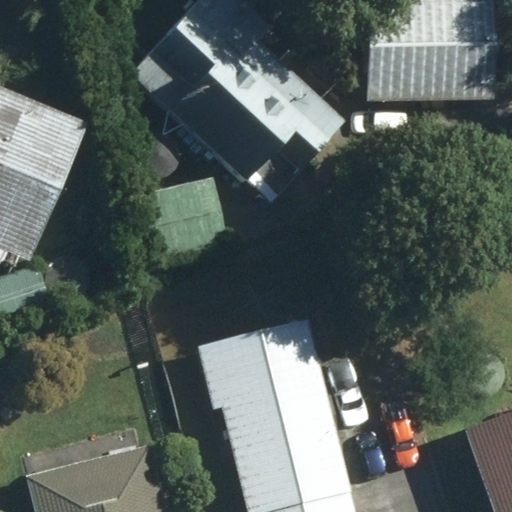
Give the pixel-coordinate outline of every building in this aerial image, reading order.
[(123,87),(263,210),(321,144),(235,69),(263,37),(227,6),(232,0),(191,0),(187,5),(191,9),(123,87)] [(359,0),(359,110),(484,110),(483,0),(359,0)] [(75,139),(0,107),(0,272),(2,268),(17,275),(75,139)] [(206,185),(133,200),(147,268),(220,252),(206,185)] [(29,272),(0,283),(0,328),(45,310),(29,272)] [(487,344),(462,285),(425,301),(450,359),(487,344)] [(300,329),(157,364),(173,428),(217,417),(239,511),(315,511),(344,505),(300,329)] [(511,511),(511,426),(455,447),(478,511),(511,511)] [(156,511),(141,453),(20,484),(27,511),(156,511)]
